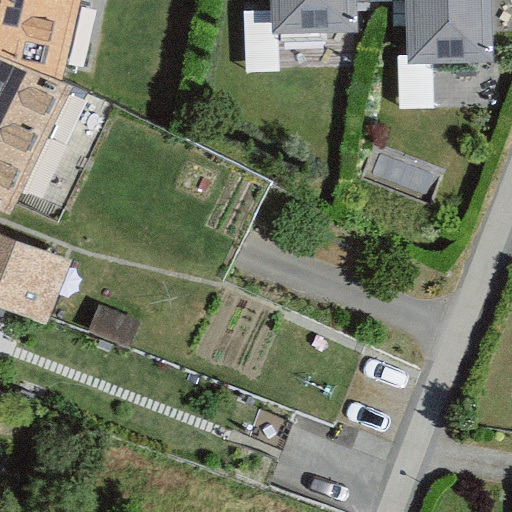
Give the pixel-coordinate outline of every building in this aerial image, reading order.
[(93,27),(37,0),(0,0),(0,70),(58,99),(93,27)] [(346,0),(261,0),(263,55),(348,53),(346,0)] [(482,0),(396,0),(399,85),(485,82),(482,0)] [(0,213),(55,99),(0,72),(0,213)] [(0,249),(0,322),(41,337),(64,272),(0,249)]
